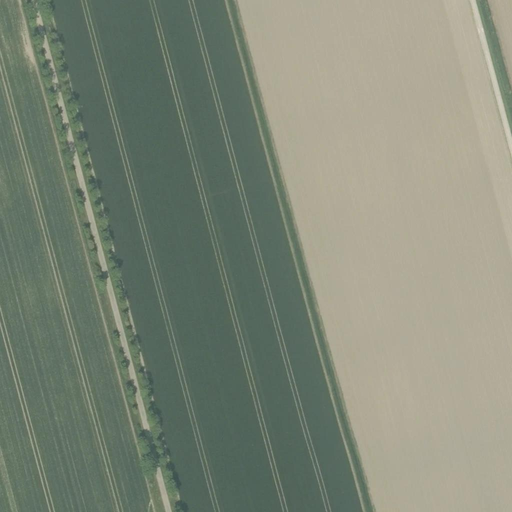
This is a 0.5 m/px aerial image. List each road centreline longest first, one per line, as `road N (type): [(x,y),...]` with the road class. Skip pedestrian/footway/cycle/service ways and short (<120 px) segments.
road 1 (unclassified): [(168,511),(33,0)]
road 2 (unclassified): [(511,149),(472,0)]
